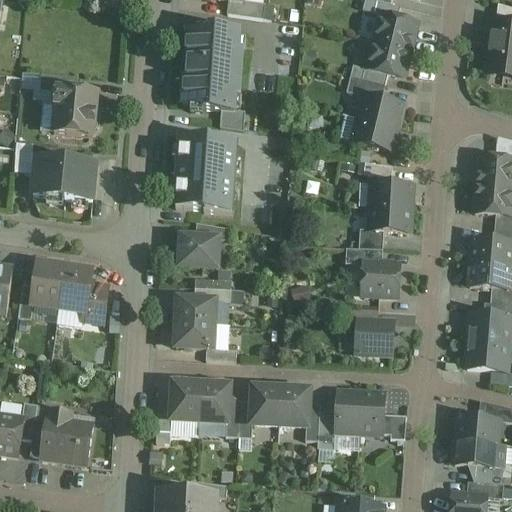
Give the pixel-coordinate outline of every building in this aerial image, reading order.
[(247,16),(249,0),(195,0),(194,9),(247,16)] [(400,11),(365,2),(362,14),(381,18),(397,22),(400,11)] [(511,11),(498,8),(496,25),(511,27),(511,11)] [(397,22),(381,18),(374,46),(410,55),(417,27),(397,22)] [(511,27),(496,25),(493,25),(487,75),(511,78),(511,27)] [(208,37),(187,35),(185,64),(188,64),(187,80),(184,80),(182,109),(203,110),(203,113),(221,115),(234,116),(234,115),(235,98),(238,98),(242,53),(238,53),(239,35),(237,35),(208,33),(208,37)] [(410,55),(374,46),(367,73),(388,78),(403,82),(410,55)] [(367,73),(353,69),(350,81),(385,90),(388,78),(367,73)] [(77,81),(41,78),(40,94),(52,95),(50,109),(56,110),(58,94),(76,96),(77,81)] [(385,90),(350,81),(346,96),(364,101),(364,100),(381,104),(385,90)] [(76,96),(58,94),(56,110),(54,136),(93,140),(93,132),(95,132),(98,130),(99,117),(97,115),(95,115),(97,98),(76,96)] [(381,104),(364,100),(364,101),(358,123),(397,132),(403,109),(381,104)] [(245,115),(234,115),(234,116),(221,115),(220,132),(244,135),(245,115)] [(397,132),(358,123),(353,146),(392,156),(397,132)] [(511,145),(497,141),(495,163),(511,164),(511,145)] [(231,148),(178,145),(174,208),(227,211),(231,148)] [(33,148),(16,147),(15,157),(14,177),(30,178),(33,148)] [(95,166),(36,161),(34,178),(35,178),(33,199),(65,202),(64,204),(92,206),(94,183),(93,183),(95,166)] [(511,164),(495,163),(479,162),(477,190),(511,192),(511,164)] [(412,190),(372,188),(371,211),(411,213),(412,190)] [(511,215),(511,192),(477,190),(475,217),(496,219),(511,220),(511,215)] [(369,234),(369,235),(383,236),(409,237),(411,213),(371,211),(369,234)] [(511,219),(511,220),(496,219),(495,231),(511,232),(511,219)] [(232,234),(196,228),(195,242),(218,243),(218,244),(231,245),(232,234)] [(511,232),(495,231),(493,245),(511,246),(511,232)] [(383,236),(369,235),(369,234),(360,233),(358,253),(382,255),(383,236)] [(195,242),(181,241),(180,270),(217,272),(218,244),(218,243),(195,242)] [(511,246),(493,245),(473,244),(471,267),(511,271),(511,258),(511,246)] [(358,253),(346,253),(345,268),(363,269),(363,267),(382,268),(382,255),(358,253)] [(382,268),(363,267),(363,269),(362,299),(397,301),(399,269),(382,268)] [(511,271),(471,267),(469,291),(491,293),(509,294),(511,271)] [(65,273),(38,268),(35,290),(32,308),(33,308),(59,312),(65,273)] [(91,277),(65,273),(59,312),(85,316),(86,316),(90,284),(91,277)] [(12,277),(0,275),(0,319),(6,320),(12,277)] [(95,285),(90,284),(86,316),(85,316),(84,324),(101,327),(106,292),(94,290),(95,285)] [(35,290),(23,289),(18,322),(31,324),(33,308),(32,308),(35,290)] [(230,294),(195,292),(194,304),(215,305),(215,306),(230,307),(230,294)] [(509,294),(491,293),(490,308),(511,309),(511,294),(509,294)] [(194,304),(178,303),(177,327),(214,329),(215,306),(215,305),(194,304)] [(511,309),(490,308),(484,307),(483,319),(510,321),(510,322),(511,322),(511,309)] [(378,315),(343,313),(342,324),(358,325),(377,326),(378,315)] [(483,319),(471,318),(470,337),(467,339),(467,345),(508,349),(510,322),(510,321),(483,319)] [(377,326),(358,325),(356,357),(392,359),(393,327),(377,326)] [(214,329),(177,327),(175,351),(206,353),(228,354),(229,330),(214,329)] [(508,349),(467,345),(466,352),(468,354),(467,373),(505,376),(508,349)] [(228,354),(206,353),(206,365),(236,367),(236,355),(228,354)] [(511,378),(491,377),(490,388),(511,389),(511,378)] [(201,389),(173,387),(171,424),(199,426),(201,389)] [(229,390),(201,389),(199,426),(226,427),(227,427),(228,406),(229,390)] [(281,393),(253,392),(252,407),(251,429),(252,429),(279,430),(281,393)] [(309,395),(281,393),(279,430),(306,432),(307,432),(308,409),(309,395)] [(361,398),(337,396),(336,418),(335,436),(336,436),(359,438),(361,398)] [(385,399),(361,398),(359,438),(382,439),(383,420),(385,399)] [(511,412),(480,405),(479,423),(499,425),(498,426),(511,426),(511,412)] [(240,406),(228,406),(227,427),(226,427),(225,441),(238,442),(240,406)] [(252,407),(240,406),(238,442),(251,443),(252,429),(251,429),(252,407)] [(37,409),(24,407),(22,422),(23,423),(20,443),(32,445),(35,424),(37,409)] [(320,410),(308,409),(307,432),(306,432),(305,445),(318,446),(320,417),(320,410)] [(71,418),(49,414),(47,426),(42,462),(42,463),(85,470),(91,429),(70,425),(71,418)] [(336,418),(320,417),(318,446),(317,453),(334,454),(336,436),(335,436),(336,418)] [(22,422),(0,419),(0,456),(17,459),(20,443),(23,423),(22,422)] [(406,421),(383,420),(382,439),(390,439),(390,444),(404,444),(406,421)] [(479,423),(458,421),(457,445),(497,448),(498,426),(499,425),(479,423)] [(47,426),(35,424),(32,445),(30,460),(42,462),(47,426)] [(497,448),(457,445),(455,468),(495,472),(497,448)] [(226,503),(227,490),(191,485),(190,499),(215,501),(215,502),(226,503)] [(503,490),(468,487),(467,498),(472,498),(472,500),(486,501),(486,502),(502,503),(503,490)] [(467,498),(458,497),(458,499),(452,498),(451,511),(485,511),(486,502),(486,501),(472,500),(472,498),(467,498)] [(190,499),(159,498),(158,511),(214,511),(215,502),(215,501),(190,499)]
